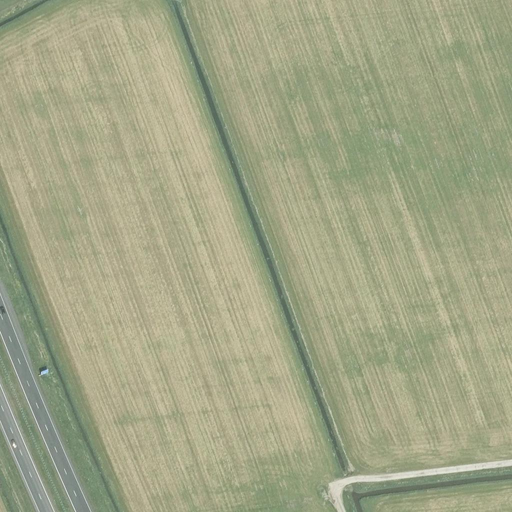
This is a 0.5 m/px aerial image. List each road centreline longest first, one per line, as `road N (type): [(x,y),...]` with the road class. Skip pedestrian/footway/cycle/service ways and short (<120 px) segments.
road 1 (trunk): [(83,511),(0,312)]
road 2 (track): [(511,462),(356,478),(337,487),(341,511)]
